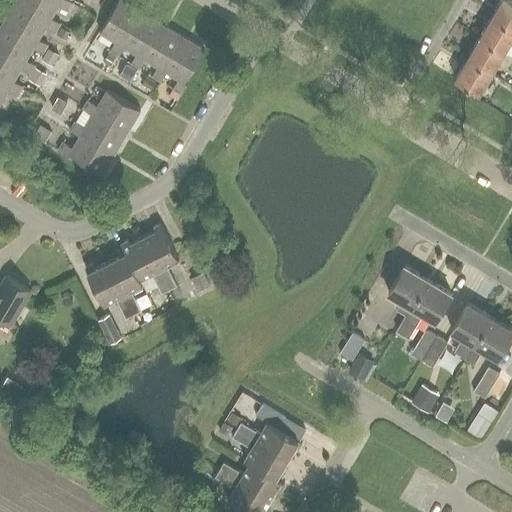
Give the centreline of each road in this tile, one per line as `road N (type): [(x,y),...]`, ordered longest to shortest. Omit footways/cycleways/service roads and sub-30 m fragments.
road 1 (residential): [(262,33),(158,193),(86,230),(59,233),(0,197)]
road 2 (residential): [(511,179),(262,33)]
road 3 (residential): [(511,284),(396,214)]
road 4 (residential): [(480,468),(371,406)]
road 5 (residential): [(306,511),(371,406)]
